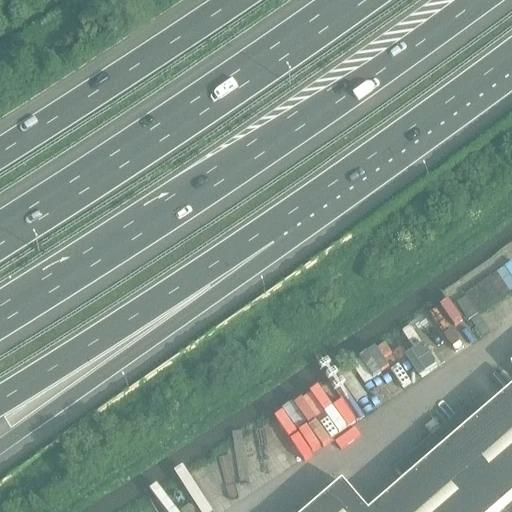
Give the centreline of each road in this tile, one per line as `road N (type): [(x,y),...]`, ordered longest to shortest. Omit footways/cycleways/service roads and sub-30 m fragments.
road 1 (motorway): [(0,314),(478,0)]
road 2 (motorway): [(355,0),(0,237)]
road 3 (motorway): [(0,448),(266,232)]
road 4 (motorway): [(0,399),(266,232)]
road 5 (motorway): [(266,232),(511,55)]
road 6 (motorway): [(235,0),(0,154)]
